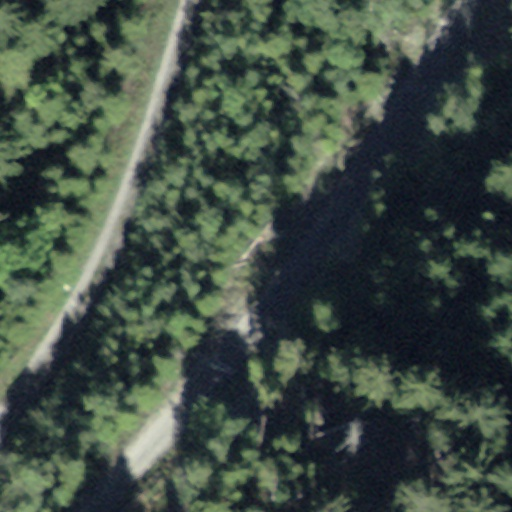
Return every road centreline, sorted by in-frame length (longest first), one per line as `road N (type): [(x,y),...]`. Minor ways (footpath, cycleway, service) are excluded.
road 1 (track): [(467,0),(89,511)]
road 2 (track): [(0,410),(55,352),(222,0)]
